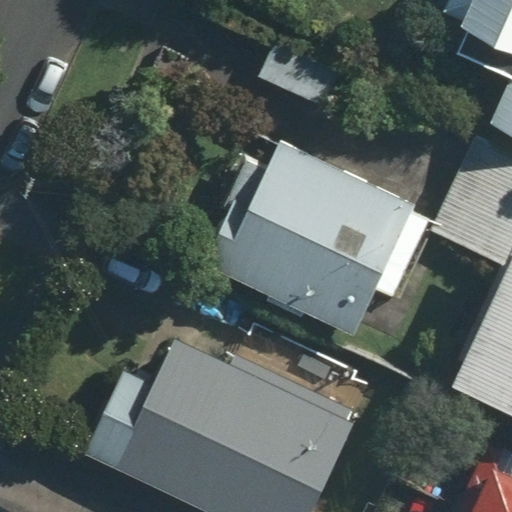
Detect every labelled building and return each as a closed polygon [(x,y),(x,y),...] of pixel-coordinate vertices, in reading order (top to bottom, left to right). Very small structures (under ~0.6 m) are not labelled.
[(511,131),(511,0),(448,0),(443,13),(469,25),(460,46),(511,70),(511,75),(490,122),(511,131)] [(511,151),(478,135),(434,227),(509,262),(455,377),(511,403),(511,151)] [(431,211),(280,138),(269,161),(249,151),(199,255),(354,330),(377,282),(393,290),(431,211)] [(222,352),(178,332),(157,377),(122,361),(82,449),(220,511),(277,511),(284,497),(309,508),(328,467),(300,455),(344,359),(240,312),(222,352)] [(511,511),(511,450),(493,442),(460,511),(511,511)]
